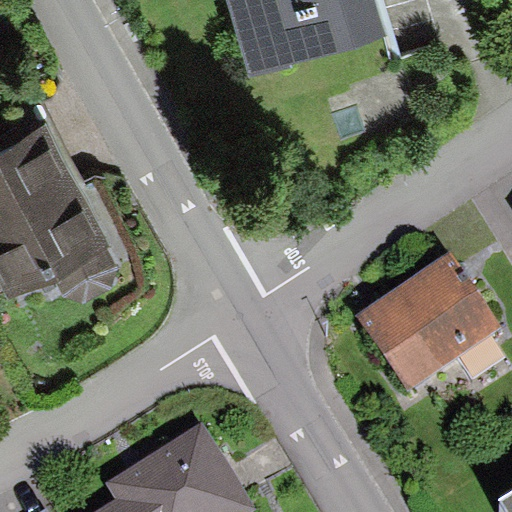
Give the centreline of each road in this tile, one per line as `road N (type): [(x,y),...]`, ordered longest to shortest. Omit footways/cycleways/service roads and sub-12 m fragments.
road 1 (residential): [(237,317),(53,0)]
road 2 (residential): [(237,317),(511,132)]
road 3 (residential): [(0,460),(237,317)]
road 4 (residential): [(354,511),(237,317)]
